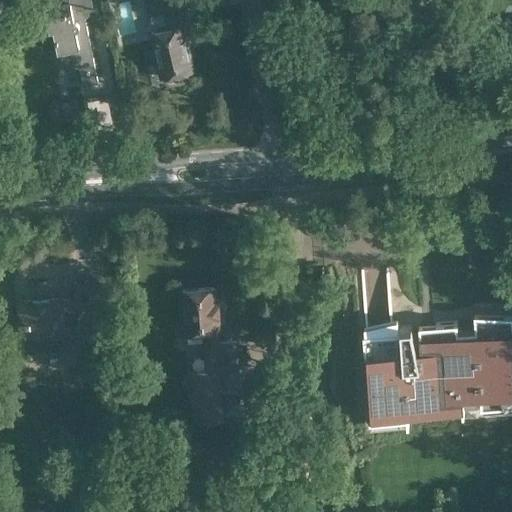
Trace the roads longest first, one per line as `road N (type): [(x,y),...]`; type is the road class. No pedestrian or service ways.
road 1 (secondary): [(0,189),(288,166)]
road 2 (secondary): [(288,166),(511,150)]
road 3 (residential): [(288,166),(248,0)]
road 4 (track): [(293,353),(283,511)]
